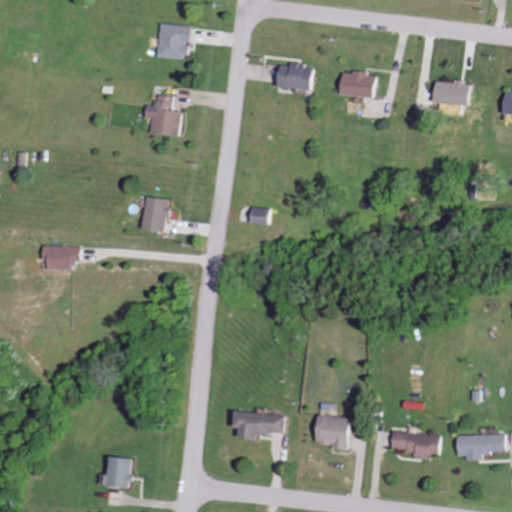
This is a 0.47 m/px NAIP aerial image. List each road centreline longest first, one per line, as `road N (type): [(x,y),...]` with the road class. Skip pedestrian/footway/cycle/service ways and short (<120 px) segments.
road 1 (residential): [(189,511),(247,0)]
road 2 (residential): [(511,37),(247,6)]
road 3 (residential): [(408,511),(192,487)]
